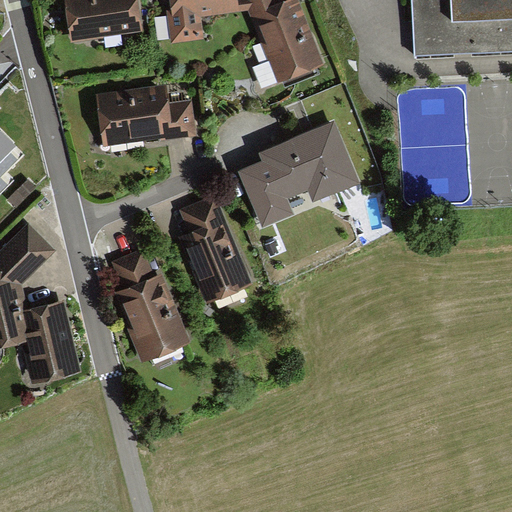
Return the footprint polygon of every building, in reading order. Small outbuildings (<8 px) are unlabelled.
[(137,0),(66,0),(72,38),(141,28),(137,0)] [(237,0),(170,0),(171,4),(168,5),(172,39),(204,35),(202,13),(239,9),(239,7),(237,0)] [(237,0),(239,7),(248,6),(278,80),(282,78),(285,84),(320,70),(318,63),(325,60),(300,0),(237,0)] [(511,0),(411,0),(415,55),(511,50),(511,0)] [(170,80),(98,90),(105,141),(159,133),(159,138),(198,133),(192,95),(172,98),(170,80)] [(360,178),(335,117),(261,147),(264,154),(239,164),(264,222),(292,211),(285,195),(308,185),(313,197),(360,178)] [(0,129),(0,160),(16,145),(0,129)] [(17,147),(0,165),(0,178),(2,180),(25,155),(17,147)] [(26,179),(9,196),(16,203),(33,186),(26,179)] [(205,298),(252,277),(215,192),(178,209),(187,230),(177,234),(205,298)] [(0,244),(0,257),(4,261),(22,281),(57,248),(29,217),(0,244)] [(122,284),(115,287),(143,356),(189,337),(161,268),(153,272),(143,247),(112,260),(122,284)] [(28,303),(22,281),(4,261),(0,262),(0,343),(21,338),(30,336),(22,305),(28,303)] [(65,294),(28,303),(22,305),(30,336),(21,338),(32,380),(81,365),(65,294)]
